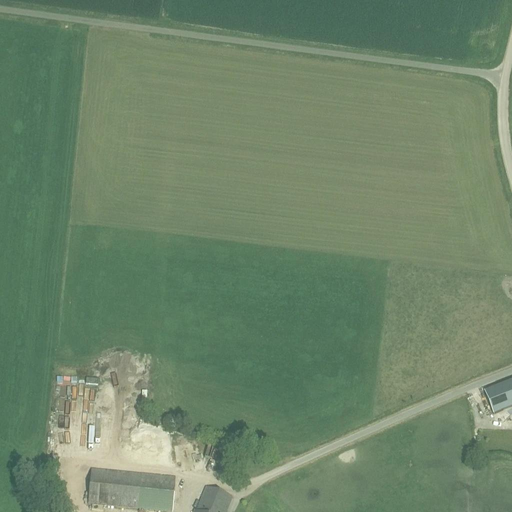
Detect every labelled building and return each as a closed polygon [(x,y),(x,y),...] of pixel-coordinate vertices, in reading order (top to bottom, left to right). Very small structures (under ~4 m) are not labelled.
[(484,392),(489,404),(511,395),(511,388),(509,382),(484,392)] [(75,390),(76,407),(74,407),(74,417),(86,417),(86,423),(91,423),(91,414),(87,414),(87,406),(93,406),(93,396),(88,396),(88,390),(75,390)] [(261,444),(302,426),(295,409),(253,427),(261,444)] [(78,433),(78,445),(90,444),(89,432),(78,433)] [(175,464),(86,455),(81,503),(171,511),(175,464)] [(216,470),(221,457),(216,455),(211,468),(216,470)] [(226,511),(232,498),(206,488),(196,511),(226,511)]
